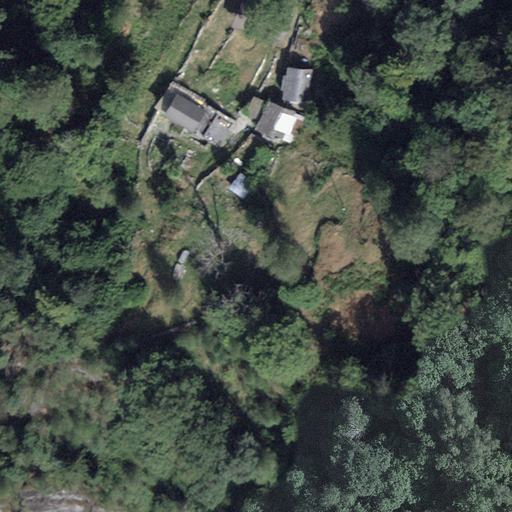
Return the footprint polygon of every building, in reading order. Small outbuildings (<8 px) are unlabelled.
[(247,0),(242,0),(231,26),(281,46),(292,18),(247,0)] [(280,91),(283,91),(281,102),(308,107),(314,72),(287,68),(286,77),(283,77),(280,91)] [(205,111),(177,93),(162,116),(190,134),(205,111)] [(295,113),(267,102),(254,130),(282,141),(295,113)] [(255,184),(240,173),(228,189),(244,200),(255,184)] [(318,422),(299,430),(308,452),(327,444),(318,422)]
